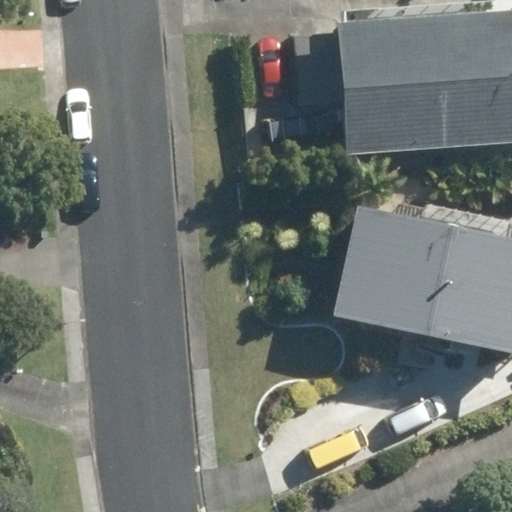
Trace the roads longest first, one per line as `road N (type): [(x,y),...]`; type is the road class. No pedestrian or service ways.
road 1 (residential): [(110,0),(158,511)]
road 2 (unknown): [(511,440),(344,511)]
